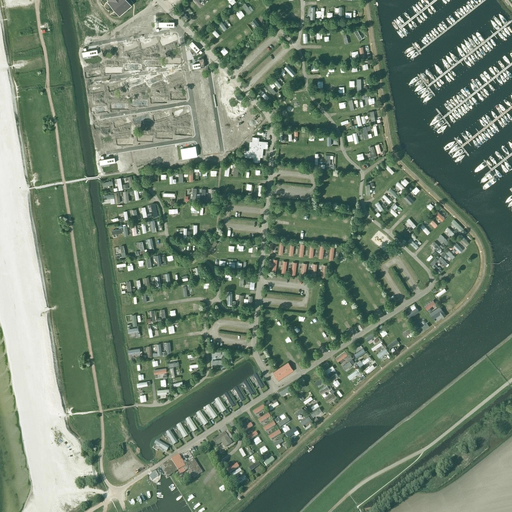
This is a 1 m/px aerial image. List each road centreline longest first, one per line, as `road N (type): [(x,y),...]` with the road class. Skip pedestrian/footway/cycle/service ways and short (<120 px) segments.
road 1 (unclassified): [(346,494),(429,446),(511,379)]
road 2 (unknown): [(117,4),(111,37),(130,70),(135,170)]
